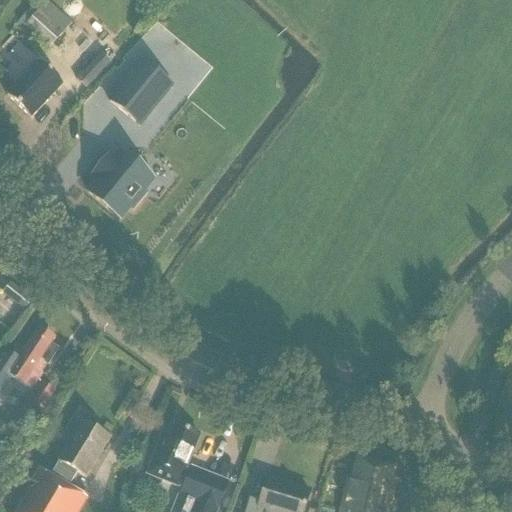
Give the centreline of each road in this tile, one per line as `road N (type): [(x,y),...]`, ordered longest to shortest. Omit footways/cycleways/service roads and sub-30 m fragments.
road 1 (tertiary): [(0,209),(38,256),(180,366),(218,385),(423,432)]
road 2 (tertiary): [(423,432),(461,337),(511,268)]
